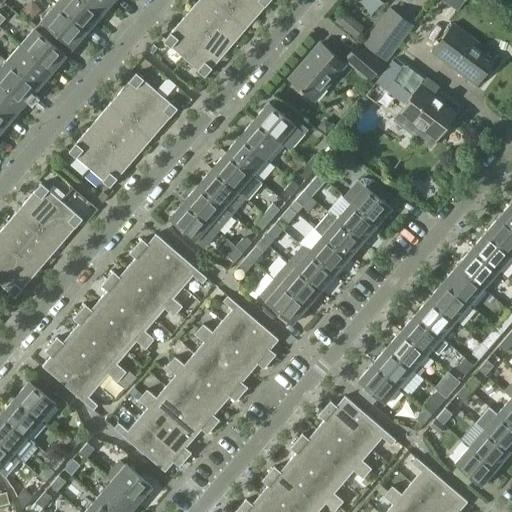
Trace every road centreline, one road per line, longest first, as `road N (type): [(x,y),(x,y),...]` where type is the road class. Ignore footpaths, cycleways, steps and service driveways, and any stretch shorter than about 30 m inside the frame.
road 1 (residential): [(196,511),(511,146)]
road 2 (residential): [(0,353),(305,0)]
road 3 (residential): [(0,187),(161,0)]
